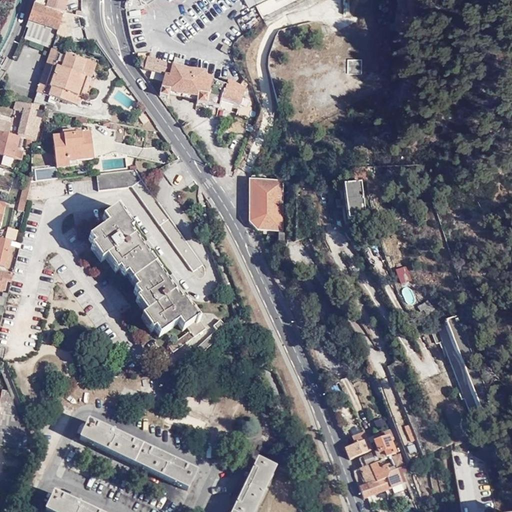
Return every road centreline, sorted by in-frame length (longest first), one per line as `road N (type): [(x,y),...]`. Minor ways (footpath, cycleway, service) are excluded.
road 1 (primary): [(359,511),(305,371),(235,222),(208,183)]
road 2 (unknown): [(235,222),(264,113),(257,62),(263,39),(285,20),(319,10),(338,12),(348,32)]
road 3 (primary): [(128,68),(208,183)]
